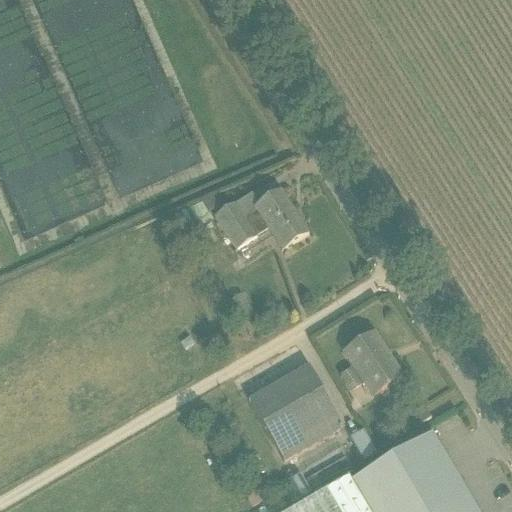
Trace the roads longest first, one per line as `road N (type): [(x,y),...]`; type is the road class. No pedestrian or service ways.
road 1 (unclassified): [(511,448),(217,0)]
road 2 (track): [(0,504),(393,275)]
